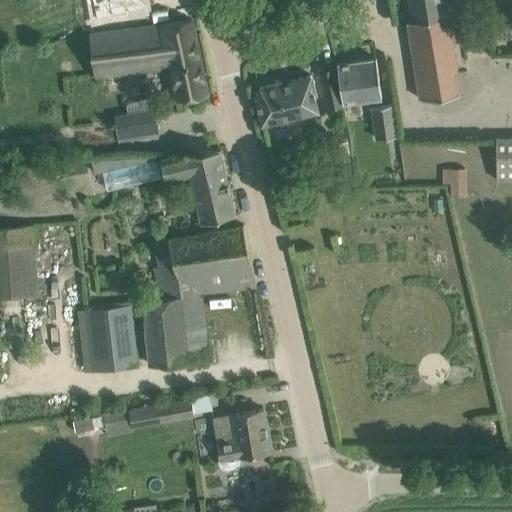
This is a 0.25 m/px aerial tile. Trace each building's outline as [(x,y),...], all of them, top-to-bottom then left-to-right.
[(93,0),(96,16),(145,6),(143,0),(93,0)] [(409,0),(413,20),(407,21),(420,98),(461,92),(458,71),(459,71),(448,6),(461,4),(460,0),(409,0)] [(192,19),(173,24),(161,26),(90,32),(96,75),(170,66),(177,99),(208,92),(192,19)] [(338,63),(340,83),(343,101),(381,96),(378,78),(376,58),(338,63)] [(319,70),(328,108),(343,104),(335,66),(319,70)] [(254,95),(261,124),(319,111),(311,74),(260,86),(254,95)] [(371,107),(376,138),(398,135),(394,104),(371,107)] [(511,135),(497,136),(497,179),(511,179),(511,135)] [(331,141),(334,164),(351,162),(348,139),(331,141)] [(220,148),(200,150),(186,150),(161,156),(166,180),(191,174),(202,220),(236,212),(220,148)] [(102,171),(161,156),(160,155),(91,160),(94,173),(102,171)] [(243,224),(223,228),(171,238),(175,261),(152,266),(158,298),(141,300),(149,364),(209,357),(202,293),(257,286),(243,224)] [(0,226),(0,297),(39,294),(34,225),(0,226)] [(87,309),(94,369),(139,364),(132,303),(87,309)] [(157,403),(161,421),(195,415),(191,396),(157,403)] [(104,414),(107,426),(137,420),(135,407),(104,413),(104,414)] [(271,449),(264,408),(244,411),(213,417),(220,458),(221,460),(222,463),(224,465),(226,466),(228,467),(237,465),(239,464),(241,462),(242,459),(242,457),(242,454),(251,453),(271,449)] [(107,426),(104,414),(92,416),(80,418),(73,419),(76,431),(82,430),(94,428),(107,426)]
